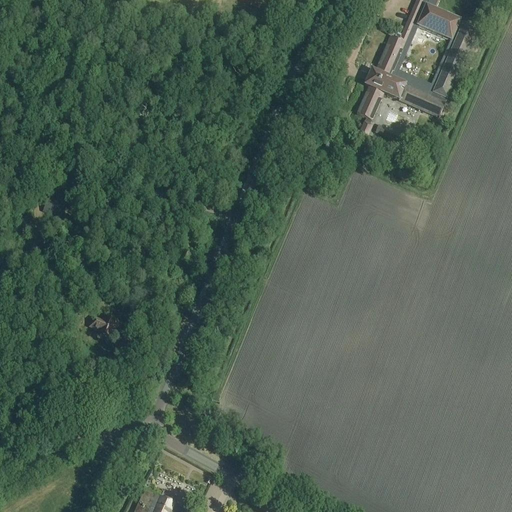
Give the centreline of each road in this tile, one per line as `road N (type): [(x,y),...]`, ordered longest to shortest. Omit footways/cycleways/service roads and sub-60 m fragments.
road 1 (track): [(161,400),(210,407),(293,195),(302,190),(330,202),(350,167),(419,195),(433,191),(511,12)]
road 2 (tertiary): [(150,428),(328,0)]
road 3 (tertiary): [(298,511),(150,428)]
road 4 (unclassified): [(0,494),(114,427),(150,428)]
road 5 (track): [(393,0),(374,16),(345,67),(304,53)]
